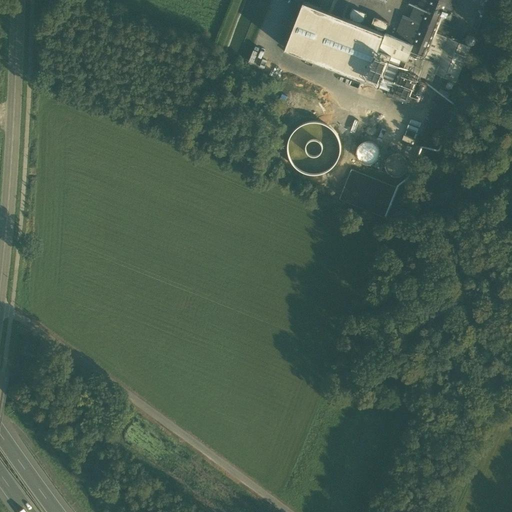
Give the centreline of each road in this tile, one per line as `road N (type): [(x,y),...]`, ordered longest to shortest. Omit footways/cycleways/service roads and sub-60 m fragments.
road 1 (unclassified): [(289,511),(0,301)]
road 2 (secondary): [(0,283),(21,0)]
road 3 (track): [(452,511),(511,370)]
